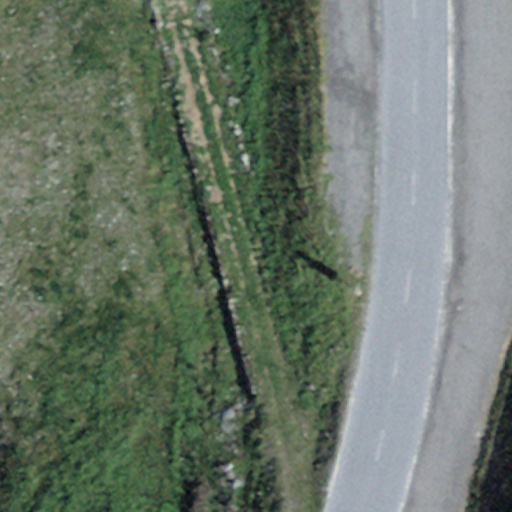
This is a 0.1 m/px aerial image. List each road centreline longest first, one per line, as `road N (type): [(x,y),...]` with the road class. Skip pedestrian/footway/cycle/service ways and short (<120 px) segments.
road 1 (tertiary): [(408,303),(414,0)]
road 2 (tertiary): [(408,303),(360,511)]
